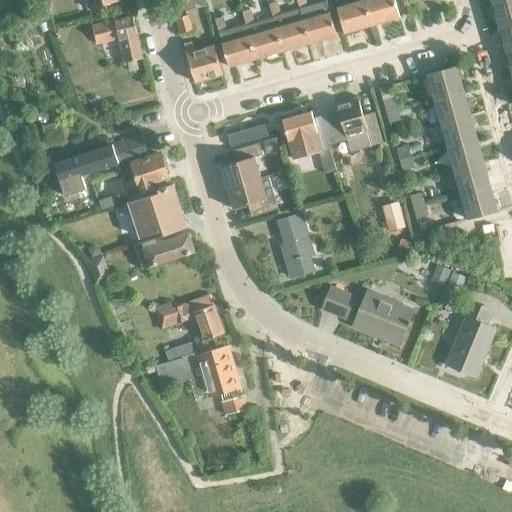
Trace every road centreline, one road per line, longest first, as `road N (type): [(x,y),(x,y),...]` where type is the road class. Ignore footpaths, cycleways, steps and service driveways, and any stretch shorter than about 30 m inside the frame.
road 1 (tertiary): [(495,418),(261,314),(235,282),(182,115)]
road 2 (residential): [(182,115),(479,30)]
